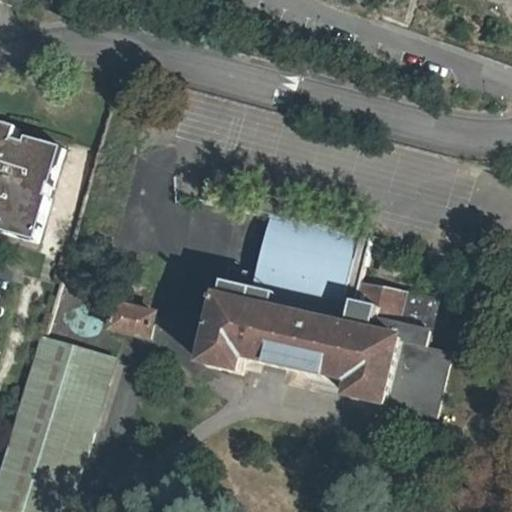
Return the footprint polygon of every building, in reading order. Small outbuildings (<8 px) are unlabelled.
[(120,0),(117,12),(135,19),(139,0),(120,0)] [(0,218),(5,219),(2,231),(40,241),(51,205),(46,203),(50,192),(53,193),(64,154),(29,143),(26,150),(15,146),(19,133),(0,127),(0,218)] [(99,185),(125,193),(133,166),(107,159),(99,185)] [(231,266),(227,283),(263,290),(259,306),(224,299),(209,366),(246,374),(250,359),(262,361),(262,363),(345,381),(345,379),(357,382),(355,399),(439,418),(454,355),(430,348),(440,299),(364,282),(371,237),(272,215),(263,252),(259,272),(251,270),(231,266)] [(256,250),(251,270),(259,272),(263,252),(256,250)] [(263,290),(227,283),(224,299),(259,306),(263,290)] [(153,338),(159,315),(118,304),(112,328),(153,338)] [(0,508),(14,511),(70,511),(114,358),(43,338),(0,488),(0,508)]
